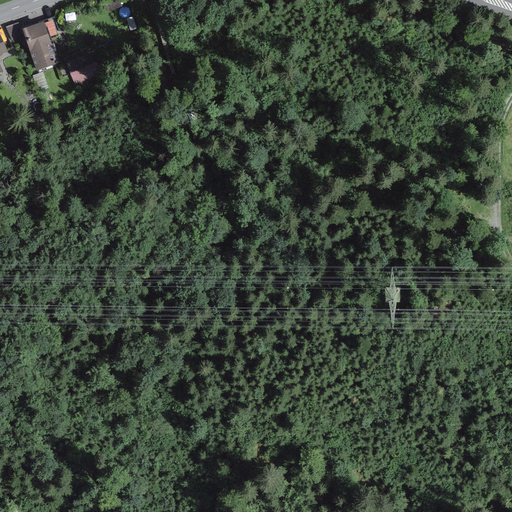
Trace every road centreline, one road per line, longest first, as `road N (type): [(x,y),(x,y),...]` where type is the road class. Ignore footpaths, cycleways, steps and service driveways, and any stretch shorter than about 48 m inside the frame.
road 1 (track): [(141,0),(208,192),(222,269),(193,335),(97,483)]
road 2 (track): [(511,102),(459,200),(452,244),(511,295)]
road 3 (track): [(0,412),(136,511)]
